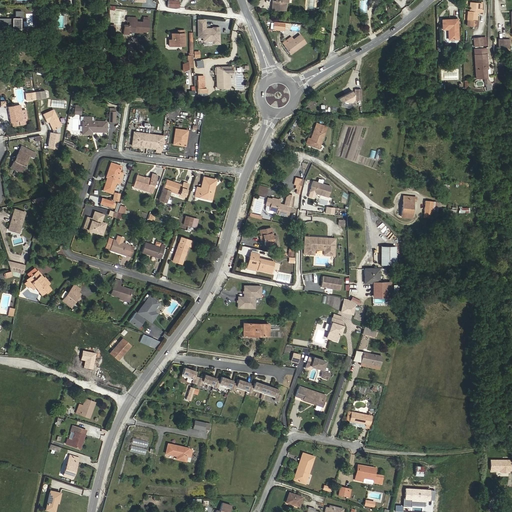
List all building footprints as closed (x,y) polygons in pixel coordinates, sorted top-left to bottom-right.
[(285,11),(286,2),(287,2),(287,0),(272,0),(272,9),(285,11)] [(481,9),(481,3),(470,2),(469,11),(468,11),(467,20),(476,21),(477,12),(482,12),(482,9),(481,9)] [(20,29),(20,18),(22,18),(22,11),(15,11),(15,18),(0,18),(0,27),(11,27),(11,29),(20,29)] [(148,32),(148,23),(142,22),(136,22),(136,18),(127,17),(127,21),(129,21),(129,25),(124,25),(123,33),(128,34),(128,31),(142,33),(142,31),(148,32)] [(457,39),(457,19),(442,20),(442,29),(448,29),(448,39),(457,39)] [(198,20),(198,37),(203,37),(203,41),(213,41),(213,43),(219,43),(218,27),(212,27),(213,30),(205,30),(204,20),(198,20)] [(283,31),(284,23),(274,22),(273,30),(283,31)] [(184,43),(184,33),(178,33),(171,33),(171,40),(169,40),(169,46),(178,46),(178,43),(184,43)] [(290,54),(305,43),(300,35),(293,40),(284,46),(290,54)] [(486,46),(485,36),(473,38),(474,47),(486,46)] [(284,46),(293,40),(291,37),(282,43),(284,46)] [(509,49),(509,39),(498,39),(498,48),(509,49)] [(487,68),(486,54),(474,55),(476,78),(483,78),(486,77),(486,68),(487,68)] [(193,67),(193,56),(189,56),(187,56),(187,62),(183,64),(183,71),(184,71),(187,69),(187,67),(193,67)] [(229,87),(229,74),(232,74),(232,67),(216,67),(217,88),(229,87)] [(204,88),(204,76),(198,76),(198,93),(207,92),(206,88),(204,88)] [(491,90),(491,83),(486,77),(483,78),(484,84),(485,84),(486,90),(491,90)] [(352,90),(337,98),(339,100),(349,102),(354,100),(353,94),(352,90)] [(28,123),(26,109),(21,110),(20,104),(8,106),(10,123),(11,122),(12,126),(28,123)] [(61,126),(53,109),(43,114),(47,123),(49,122),(52,130),(61,126)] [(106,131),(106,121),(82,121),(82,134),(91,134),(91,131),(106,131)] [(318,148),(326,127),(316,123),(310,139),(308,145),(318,148)] [(186,137),(187,130),(175,129),(173,144),(183,145),(184,137),(186,137)] [(57,149),(59,133),(48,132),(47,148),(57,149)] [(132,145),(161,149),(162,144),(158,143),(159,135),(137,132),(136,140),(133,140),(132,145)] [(24,167),(30,155),(19,150),(11,167),(14,169),(15,168),(18,169),(19,165),(24,167)] [(119,183),(123,173),(119,172),(121,166),(111,163),(106,177),(107,177),(103,190),(112,193),(116,182),(119,183)] [(152,190),(157,175),(152,174),(150,179),(146,177),(145,178),(137,175),(134,184),(152,190)] [(208,199),(210,190),(213,191),(216,180),(203,177),(200,188),(197,187),(195,196),(208,199)] [(300,190),(303,180),(295,178),(294,185),(296,185),(295,189),(297,189),(300,190)] [(184,196),(188,184),(183,182),(182,185),(166,180),(159,200),(165,202),(169,191),(184,196)] [(327,198),(331,186),(312,180),(308,192),(327,198)] [(152,190),(134,184),(133,187),(151,192),(152,190)] [(265,197),(268,187),(259,184),(256,194),(265,197)] [(413,201),(413,197),(403,196),(401,216),(411,217),(413,201)] [(111,207),(112,202),(102,198),(100,203),(111,207)] [(290,206),(278,203),(279,200),(272,198),(271,199),(267,198),(265,205),(266,205),(265,209),(265,211),(267,212),(272,214),(273,211),(276,211),(276,213),(287,216),(290,206)] [(436,212),(437,202),(432,202),(425,201),(424,213),(431,214),(431,211),(436,212)] [(20,227),(25,212),(14,208),(8,230),(13,232),(15,226),(20,227)] [(102,221),(104,214),(93,210),(91,218),(86,216),(81,232),(90,235),(91,232),(102,236),(106,223),(102,221)] [(191,226),(192,221),(193,218),(185,216),(183,224),(191,226)] [(279,246),(276,235),(272,236),(271,227),(259,230),(260,235),(262,235),(263,240),(264,245),(274,243),(275,247),(279,246)] [(130,246),(130,245),(122,242),(123,238),(116,235),(115,240),(108,238),(105,248),(126,255),(127,255),(130,246)] [(181,264),(187,245),(190,246),(191,241),(180,237),(172,261),(181,264)] [(334,255),(335,238),(304,237),(303,254),(314,254),(314,249),(324,250),(323,255),(334,255)] [(160,258),(165,245),(161,244),(160,247),(144,242),(141,252),(160,258)] [(395,265),(395,247),(380,246),(380,265),(395,265)] [(270,272),(273,262),(257,258),(258,254),(251,252),(248,263),(258,266),(257,269),(270,272)] [(23,274),(25,265),(7,260),(10,271),(23,274)] [(150,275),(155,263),(148,260),(144,269),(144,273),(150,275)] [(379,283),(379,268),(364,269),(365,283),(379,283)] [(43,278),(37,271),(33,274),(36,278),(39,275),(47,285),(49,283),(44,277),(43,278)] [(47,285),(39,275),(36,278),(33,274),(26,280),(27,281),(24,283),(28,287),(30,285),(32,283),(35,287),(41,294),(45,291),(50,288),(47,285)] [(339,289),(340,278),(321,276),(320,287),(339,289)] [(76,298),(80,293),(77,291),(80,289),(74,284),(62,300),(69,305),(75,297),(76,298)] [(129,300),(132,290),(119,286),(115,285),(112,294),(120,297),(129,300)] [(243,297),(237,297),(237,308),(254,308),(255,297),(260,297),(261,287),(257,286),(244,285),(243,297)] [(157,313),(153,310),(159,302),(149,295),(146,298),(144,297),(143,299),(144,301),(137,311),(151,322),(157,313)] [(334,297),(331,307),(338,309),(341,299),(334,297)] [(353,314),(355,303),(347,299),(344,298),(341,312),(351,314),(353,314)] [(138,328),(144,319),(135,312),(129,321),(138,328)] [(339,334),(342,326),(341,326),(343,321),(340,321),(332,318),(330,322),(331,322),(326,338),(336,341),(338,334),(339,334)] [(268,335),(268,324),(244,324),(243,335),(268,335)] [(374,336),(376,330),(364,327),(362,333),(374,336)] [(149,346),(152,338),(143,334),(140,342),(149,346)] [(122,339),(110,353),(118,360),(130,346),(122,339)] [(361,362),(363,352),(356,351),(352,360),(361,362)] [(379,369),(381,356),(363,352),(361,362),(360,365),(379,369)] [(309,356),(305,368),(310,369),(311,365),(323,370),(326,361),(309,356)] [(195,371),(183,367),(180,375),(192,379),(191,382),(200,385),(201,382),(217,388),(218,385),(234,390),(235,387),(250,392),(251,389),(274,397),(273,400),(278,402),(280,395),(276,393),(277,389),(254,381),(253,385),(248,384),(249,382),(237,379),(236,383),(231,381),(232,380),(220,376),(219,380),(215,379),(215,378),(203,374),(202,378),(194,375),(195,371)] [(326,379),(329,371),(323,370),(321,377),(326,379)] [(322,407),(326,395),(298,386),(295,397),(302,399),(302,400),(322,407)] [(89,417),(94,402),(85,398),(82,405),(79,404),(76,413),(89,417)] [(369,428),(371,415),(351,411),(349,421),(348,424),(369,428)] [(209,430),(210,424),(195,420),(193,427),(203,430),(204,429),(209,430)] [(80,448),(84,435),(83,435),(85,430),(72,426),(71,431),(74,432),(71,440),(67,439),(66,444),(80,448)] [(186,461),(189,448),(168,443),(165,453),(177,456),(176,459),(186,461)] [(48,448),(52,450),(53,450),(59,452),(60,447),(50,444),(48,448)] [(132,445),(130,451),(144,454),(146,448),(132,445)] [(295,480),(298,471),(304,453),(302,453),(293,480),(295,480)] [(305,483),(314,456),(304,453),(298,471),(295,480),(305,483)] [(72,478),(77,461),(73,460),(74,456),(70,455),(63,475),(72,478)] [(367,466),(357,465),(355,475),(357,475),(358,466),(367,468),(367,466)] [(422,480),(423,466),(415,465),(414,479),(422,480)] [(380,483),(382,475),(374,474),(375,468),(367,466),(367,468),(358,466),(357,475),(355,475),(355,480),(363,481),(363,482),(372,484),(373,482),(380,483)] [(349,493),(347,493),(348,488),(340,487),(338,494),(349,496),(349,493)] [(54,511),(56,502),(58,503),(60,493),(50,490),(45,509),(54,511)] [(299,506),(302,497),(289,493),(286,502),(299,506)] [(228,511),(231,505),(222,502),(219,511),(216,510),(215,511),(228,511)]
